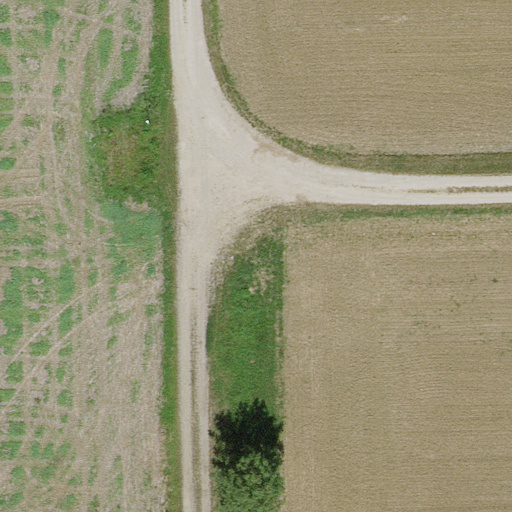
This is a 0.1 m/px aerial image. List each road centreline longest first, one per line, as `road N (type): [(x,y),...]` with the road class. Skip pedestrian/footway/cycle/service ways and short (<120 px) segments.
road 1 (track): [(192,511),(188,124)]
road 2 (track): [(511,194),(303,197),(249,182),(188,124)]
road 3 (track): [(188,124),(187,0)]
